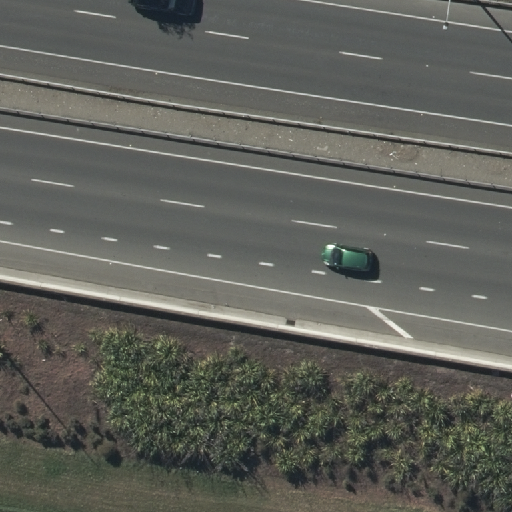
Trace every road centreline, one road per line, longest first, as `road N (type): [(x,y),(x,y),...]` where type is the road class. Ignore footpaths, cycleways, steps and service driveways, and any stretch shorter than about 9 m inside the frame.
road 1 (motorway): [(511,250),(0,172)]
road 2 (motorway): [(15,0),(511,75)]
